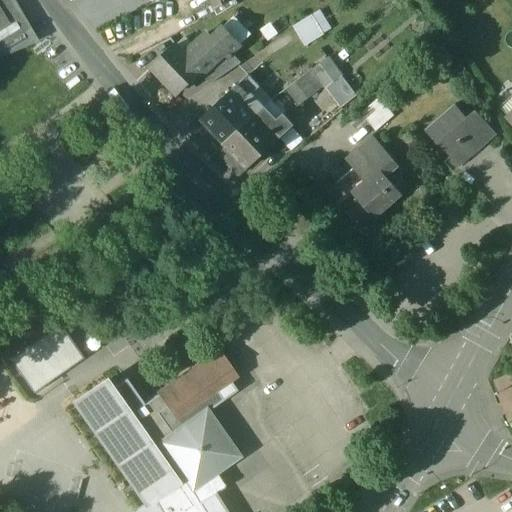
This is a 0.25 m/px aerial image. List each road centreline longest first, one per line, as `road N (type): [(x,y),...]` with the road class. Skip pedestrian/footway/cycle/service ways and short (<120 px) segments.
road 1 (tertiary): [(47,0),(167,148),(447,406)]
road 2 (secondary): [(447,406),(511,287)]
road 3 (secondary): [(447,406),(381,511)]
